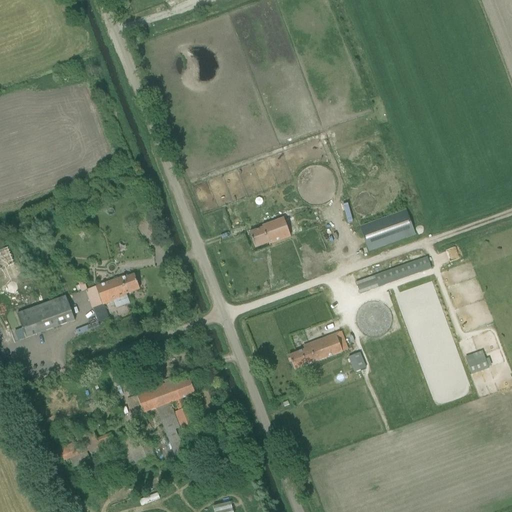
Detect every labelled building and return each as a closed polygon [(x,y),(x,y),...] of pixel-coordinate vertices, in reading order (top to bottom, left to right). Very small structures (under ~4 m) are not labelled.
[(406,211),(359,227),(369,253),(415,236),(406,211)] [(284,219),(272,224),(262,227),(263,229),(250,234),(255,249),(268,244),(270,247),(279,243),(292,238),(284,219)] [(427,258),(374,276),(378,288),(432,270),(427,258)] [(102,305),(113,302),(116,310),(130,305),(126,295),(139,290),(134,275),(128,278),(127,276),(118,280),(95,287),(87,291),(84,280),(78,282),(82,293),(86,291),(92,309),(102,305)] [(75,322),(66,298),(17,317),(26,340),(75,322)] [(342,332),(318,341),(308,345),(310,348),(289,356),(295,371),(304,367),(349,351),(342,332)] [(350,364),(362,359),(360,353),(348,358),(350,364)] [(485,357),(467,363),(469,369),(474,367),(476,374),(489,369),(485,357)] [(133,418),(141,415),(143,418),(144,418),(153,415),(158,413),(177,464),(191,458),(171,405),(175,403),(178,412),(175,413),(183,435),(188,433),(198,430),(189,408),(186,409),(182,400),(195,395),(190,380),(175,386),(174,382),(165,386),(127,399),(133,418)] [(68,471),(118,450),(111,434),(97,440),(88,418),(70,425),(77,442),(59,449),(68,471)] [(127,468),(155,458),(150,444),(145,446),(140,432),(117,441),(127,468)] [(175,476),(191,470),(189,465),(173,470),(175,476)] [(158,494),(139,501),(141,506),(160,499),(158,494)]
